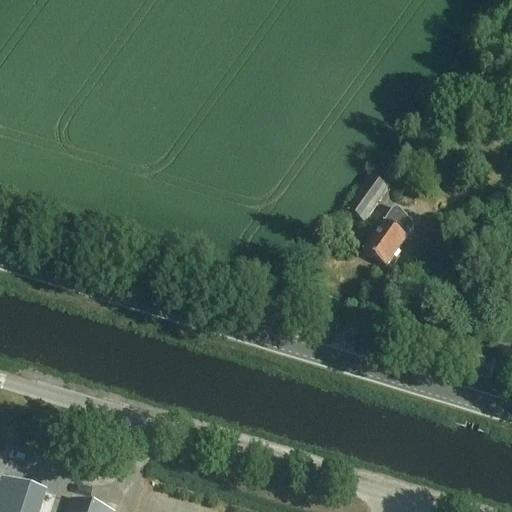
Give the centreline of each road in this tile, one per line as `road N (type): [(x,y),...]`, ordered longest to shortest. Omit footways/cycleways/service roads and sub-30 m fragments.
road 1 (tertiary): [(511,413),(0,258)]
road 2 (unclassified): [(437,511),(0,382)]
